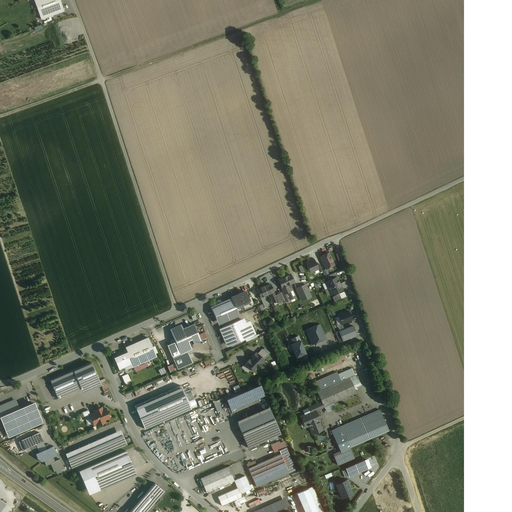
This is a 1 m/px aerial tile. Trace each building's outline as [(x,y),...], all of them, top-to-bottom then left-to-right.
[(59,0),(33,0),(41,19),(45,18),(46,18),(46,17),(49,16),(50,16),(54,14),(58,13),(59,13),(63,11),(62,9),(62,7),(59,0)] [(328,253),(320,257),(321,260),(323,266),(324,265),(325,269),(333,265),(331,261),(332,261),(330,257),(328,253)] [(313,260),(305,263),(308,268),(307,270),(309,271),(310,273),(311,272),(314,273),(314,271),(318,269),(313,260)] [(290,275),(277,280),(284,294),(286,293),(289,292),(286,285),(293,282),(290,275)] [(329,280),(325,282),(327,288),(339,283),(338,281),(337,281),(336,277),(329,280)] [(339,283),(327,288),(330,295),(341,290),(339,286),(340,285),(339,283)] [(274,295),(269,284),(263,287),(266,295),(268,294),(273,303),(276,301),(277,301),(274,295)] [(305,285),(296,289),(299,297),(308,293),(305,285)] [(263,287),(256,290),(264,307),(268,305),(264,296),(266,295),(263,287)] [(244,291),(237,294),(244,310),(243,306),(249,303),(247,298),(244,291)] [(244,310),(237,294),(231,297),(232,300),(236,309),(242,306),(244,310)] [(232,300),(213,308),(219,322),(238,314),(236,309),(232,300)] [(347,311),(337,315),(339,320),(340,320),(342,323),(341,323),(341,324),(351,320),(347,311)] [(240,319),(222,327),(230,345),(244,339),(248,337),(240,319)] [(191,350),(189,345),(200,340),(193,324),(182,328),(180,324),(169,329),(174,342),(167,345),(177,369),(191,363),(187,352),(191,350)] [(319,324),(305,330),(311,345),(326,339),(319,324)] [(347,328),(343,330),(338,332),(342,341),(347,339),(351,337),(352,337),(355,335),(356,335),(352,326),(348,328),(347,328)] [(307,358),(298,336),(291,339),(293,344),(291,345),(296,358),(298,357),(300,361),(307,358)] [(147,338),(124,347),(127,352),(133,366),(139,363),(145,361),(155,356),(154,354),(151,347),(147,338)] [(262,349),(257,354),(263,360),(268,355),(262,349)] [(346,351),(318,362),(321,371),(342,363),(341,359),(348,356),(346,351)] [(127,352),(113,358),(119,372),(133,366),(127,352)] [(255,353),(245,363),(254,372),(264,361),(263,360),(257,354),(255,353)] [(200,369),(214,364),(211,358),(198,363),(200,369)] [(90,362),(72,370),(80,388),(98,381),(90,362)] [(314,381),(318,391),(349,378),(353,388),(360,385),(356,374),(355,375),(352,368),(338,374),(336,372),(314,381)] [(80,388),(72,370),(49,380),(57,398),(80,388)] [(130,381),(127,374),(121,376),(124,383),(130,381)] [(318,391),(317,392),(321,402),(323,407),(355,393),(353,388),(349,378),(318,391)] [(259,385),(226,400),(230,409),(263,395),(259,385)] [(180,386),(134,406),(144,429),(190,409),(180,386)] [(0,418),(1,418),(0,417),(18,410),(15,400),(0,406),(0,418)] [(321,402),(308,408),(310,412),(304,415),(300,417),(303,423),(306,421),(308,424),(306,425),(307,426),(308,425),(312,434),(322,430),(314,411),(323,407),(321,402)] [(18,410),(0,417),(1,418),(8,437),(41,423),(33,403),(18,410)] [(104,408),(102,409),(101,407),(93,411),(94,413),(89,415),(93,425),(95,424),(96,425),(104,422),(104,420),(108,418),(104,408)] [(388,431),(379,410),(372,413),(381,434),(388,431)] [(270,411),(237,425),(247,448),(280,434),(270,411)] [(381,434),(372,413),(331,430),(341,453),(345,451),(350,449),(349,447),(381,434)] [(38,432),(20,440),(24,449),(28,447),(36,444),(42,441),(38,432)] [(120,432),(65,456),(70,470),(126,446),(120,432)] [(36,444),(28,447),(32,455),(34,454),(39,452),(36,444)] [(39,452),(34,454),(36,458),(41,462),(43,461),(52,457),(56,455),(52,446),(39,452)] [(295,470),(285,447),(278,450),(280,454),(288,473),(295,470)] [(353,458),(350,449),(345,451),(349,460),(353,458)] [(125,450),(78,471),(88,495),(136,474),(125,450)] [(341,453),(333,456),(337,465),(349,460),(345,451),(341,453)] [(280,454),(255,465),(254,461),(246,464),(256,487),(288,473),(280,454)] [(54,461),(52,457),(43,461),(46,466),(50,464),(54,472),(55,471),(56,474),(61,472),(60,469),(63,468),(60,459),(54,461)] [(367,460),(345,470),(348,476),(370,466),(367,460)] [(203,486),(230,474),(227,467),(213,472),(199,479),(203,486)] [(230,474),(203,486),(205,492),(220,486),(233,480),(230,474)] [(244,476),(233,481),(237,488),(226,493),(217,497),(221,505),(226,503),(231,501),(241,497),(239,494),(250,489),(244,476)] [(347,479),(335,485),(341,498),(351,494),(349,487),(350,486),(347,479)] [(154,482),(127,511),(145,511),(163,491),(154,482)] [(312,487),(296,493),(303,511),(314,511),(322,509),(312,487)] [(259,498),(249,503),(251,508),(262,503),(259,498)] [(286,499),(256,511),(274,511),(289,506),(286,499)]
